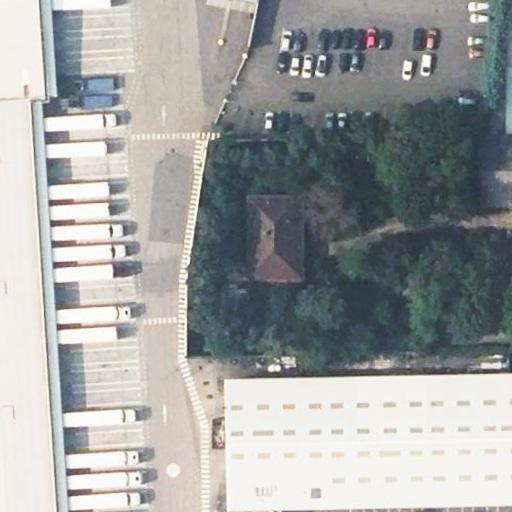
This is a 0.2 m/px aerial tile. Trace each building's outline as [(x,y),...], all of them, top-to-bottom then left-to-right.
[(0,0),(0,511),(60,511),(36,141),(33,100),(47,99),(39,0),(0,0)] [(39,0),(47,99),(57,98),(50,0),(39,0)] [(511,136),(511,123),(485,123),(483,136),(484,136),(511,136)] [(511,203),(511,136),(484,136),(485,204),(511,203)] [(70,511),(47,141),(36,141),(60,511),(70,511)] [(194,220),(197,198),(186,196),(183,219),(194,220)] [(302,199),(255,199),(254,275),(294,276),(294,242),(302,242),(302,199)] [(479,273),(479,249),(465,248),(465,263),(465,274),(479,273)] [(438,263),(438,274),(465,274),(465,263),(438,263)] [(425,265),(410,265),(411,274),(408,274),(409,296),(429,295),(428,274),(425,274),(425,265)] [(511,376),(229,383),(231,511),(283,511),(283,508),(511,502),(511,376)]
